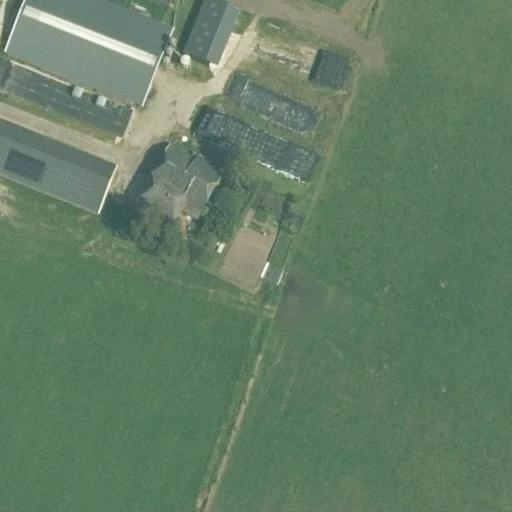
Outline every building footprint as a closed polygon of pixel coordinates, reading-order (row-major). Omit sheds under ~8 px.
[(26,0),(5,55),(142,109),(172,32),(89,0),(26,0)] [(138,0),(168,12),(173,0),(138,0)] [(191,56),(213,64),(233,12),(211,4),(191,56)] [(244,84),(244,102),(264,102),(264,85),(244,84)] [(305,129),(306,109),(294,108),(292,128),(305,129)] [(0,179),(98,219),(117,172),(0,125),(0,179)] [(293,144),(284,176),(300,181),(309,148),(293,144)] [(130,216),(167,237),(180,214),(197,223),(224,176),(198,160),(193,157),(191,160),(169,148),(130,216)]
